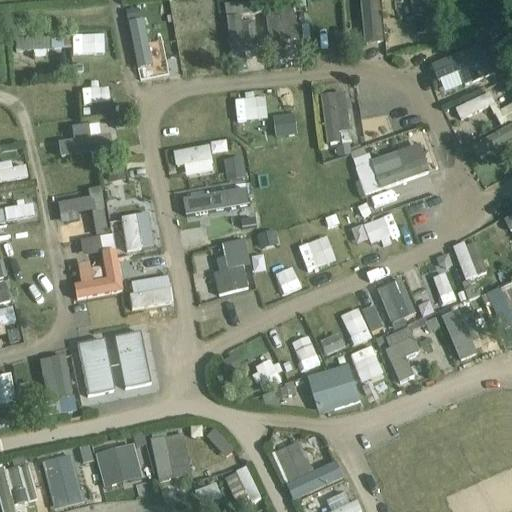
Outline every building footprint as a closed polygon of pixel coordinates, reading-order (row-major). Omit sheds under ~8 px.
[(232,58),(267,53),(259,0),(253,0),(225,4),(232,58)] [(398,0),(399,0),(410,0),(416,34),(434,31),(429,0),(398,0)] [(152,58),(164,56),(161,34),(136,37),(141,70),(154,69),(152,58)] [(15,39),(15,54),(69,52),(69,37),(15,39)] [(474,52),(434,63),(442,93),(482,82),(474,52)] [(31,101),(72,99),(71,83),(30,85),(31,101)] [(320,96),(327,145),(352,141),(345,92),(320,96)] [(461,122),(492,107),(501,127),(511,121),(511,105),(498,112),(489,93),(455,109),(461,122)] [(358,105),(362,123),(378,120),(374,101),(358,105)] [(391,104),(394,120),(411,117),(409,101),(391,104)] [(414,116),(357,135),(362,148),(419,130),(414,116)] [(99,137),(99,125),(71,126),(72,141),(59,141),(59,156),(112,154),(112,136),(99,137)] [(511,128),(472,141),(480,163),(511,152),(511,128)] [(0,144),(13,143),(12,131),(0,132),(0,144)] [(351,153),(364,195),(431,174),(421,145),(371,161),(366,148),(351,153)] [(0,163),(0,183),(28,179),(26,167),(11,169),(10,162),(0,163)] [(245,182),(183,193),(188,222),(250,211),(245,182)] [(396,190),(339,208),(348,237),(376,229),(385,257),(399,253),(389,221),(404,217),(396,190)] [(427,194),(404,205),(418,234),(441,223),(427,194)] [(59,201),(59,216),(95,214),(94,199),(59,201)] [(1,207),(3,222),(35,219),(34,204),(1,207)] [(94,234),(122,231),(120,207),(91,210),(94,234)] [(272,298),(297,290),(285,256),(302,251),(294,227),(253,240),(272,298)] [(116,233),(120,257),(148,253),(144,228),(116,233)] [(82,256),(101,254),(99,237),(93,237),(92,229),(68,231),(69,242),(80,241),(82,256)] [(476,242),(455,247),(463,281),(485,276),(476,242)] [(0,334),(4,334),(6,344),(17,342),(0,257),(0,334)] [(105,283),(73,288),(76,301),(121,294),(114,257),(101,259),(105,283)] [(136,271),(125,272),(128,296),(138,295),(136,271)] [(505,331),(511,328),(511,283),(488,295),(505,331)] [(369,340),(396,328),(378,288),(352,300),(369,340)] [(327,366),(365,349),(342,300),(327,307),(331,314),(308,325),(327,366)] [(409,304),(399,310),(406,323),(416,317),(409,304)] [(266,335),(287,379),(321,364),(299,316),(286,322),(294,341),(284,346),(277,330),(266,335)] [(385,353),(399,386),(414,380),(405,361),(421,354),(415,341),(413,341),(408,331),(385,341),(390,351),(385,353)] [(122,387),(147,385),(141,333),(116,336),(122,387)] [(105,340),(79,343),(86,395),(111,392),(105,340)] [(38,360),(47,400),(71,395),(62,355),(38,360)] [(251,395),(262,391),(251,358),(239,362),(251,395)] [(317,414),(360,405),(352,368),(310,376),(317,414)] [(4,386),(0,386),(0,430),(11,429),(4,386)] [(183,459),(189,458),(185,441),(152,448),(159,484),(187,479),(183,459)] [(344,479),(337,463),(314,473),(299,441),(277,451),(299,499),(344,479)] [(141,483),(139,470),(152,467),(147,442),(111,449),(118,487),(141,483)] [(61,459),(0,471),(0,506),(1,511),(15,511),(15,505),(37,501),(33,479),(64,472),(61,459)] [(217,462),(201,468),(207,484),(223,477),(217,462)] [(249,466),(235,471),(240,485),(232,487),(239,508),(261,501),(249,466)] [(321,511),(355,511),(348,498),(321,511)]
